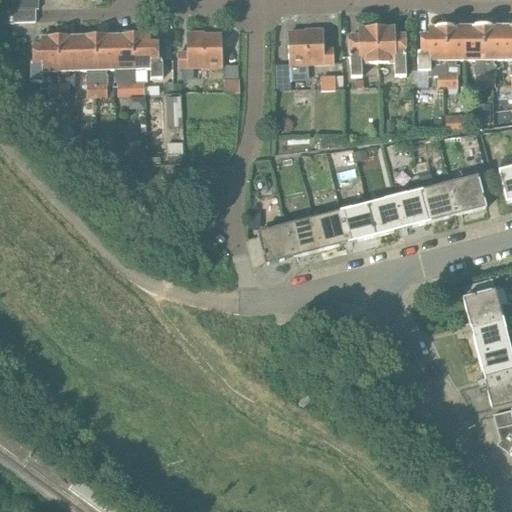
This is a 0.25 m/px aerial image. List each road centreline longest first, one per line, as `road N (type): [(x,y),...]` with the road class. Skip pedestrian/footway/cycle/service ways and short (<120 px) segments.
road 1 (residential): [(376,279),(251,304),(235,217),(254,102),(255,3)]
road 2 (residential): [(509,511),(426,390),(376,279)]
road 3 (track): [(84,406),(207,511)]
road 4 (residential): [(376,279),(511,244)]
